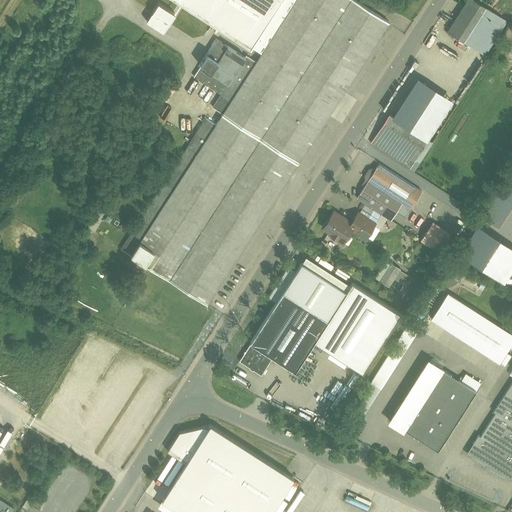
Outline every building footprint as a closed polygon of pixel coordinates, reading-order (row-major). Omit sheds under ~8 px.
[(223,114),(216,125),(206,118),(121,249),(207,305),(390,22),(355,0),(296,0),(262,53),(257,62),(223,114)] [(176,0),(252,48),(253,47),(262,53),(296,0),(176,0)] [(507,19),(476,0),(467,0),(448,31),(484,54),(507,19)] [(176,14),(158,3),(146,21),(164,33),(176,14)] [(218,40),(195,76),(222,94),(245,57),(218,40)] [(222,94),(213,107),(223,114),(257,62),(247,55),(245,57),(222,94)] [(452,100),(418,78),(393,117),(427,139),(452,100)] [(393,117),(390,115),(372,144),(413,170),(431,142),(427,139),(393,117)] [(315,160),(302,179),(306,182),(319,163),(315,160)] [(422,191),(380,163),(375,170),(373,169),(370,169),(366,176),(367,179),(369,180),(403,202),(397,211),(406,217),(422,191)] [(511,205),(511,165),(482,214),(500,225),(511,205)] [(403,202),(369,180),(357,198),(391,220),(397,211),(403,202)] [(352,223),(334,211),(324,227),(330,231),(331,234),(340,240),(345,233),(348,235),(352,229),(366,238),(375,223),(359,212),(352,223)] [(433,222),(422,240),(439,251),(451,233),(433,222)] [(503,281),(511,265),(511,247),(474,224),(457,254),(503,281)] [(277,302),(251,342),(252,343),(274,357),(296,371),(315,341),(329,320),(347,291),(302,263),(296,272),(277,302)] [(392,263),(381,280),(389,286),(401,269),(392,263)] [(288,267),(269,297),(277,302),(296,272),(288,267)] [(353,282),(347,291),(315,341),(364,373),(402,314),(353,282)] [(511,334),(448,293),(431,320),(501,365),(511,347),(511,334)] [(417,332),(407,325),(342,429),(352,435),(417,332)] [(274,357),(252,343),(240,361),(250,367),(250,368),(253,370),(254,370),(262,375),(274,357)] [(430,361),(391,422),(403,430),(404,428),(442,368),(430,361)] [(442,368),(404,428),(439,451),(477,391),(442,368)] [(511,383),(494,411),(496,413),(497,412),(511,421),(511,383)] [(511,421),(497,412),(496,413),(481,436),(479,435),(473,444),(476,445),(471,453),(479,458),(477,460),(486,466),(487,464),(511,480),(511,478),(511,421)] [(211,424),(180,431),(168,451),(186,462),(162,499),(182,511),(272,511),(295,478),(211,424)] [(372,502),(357,496),(356,498),(370,505),(372,502)]
